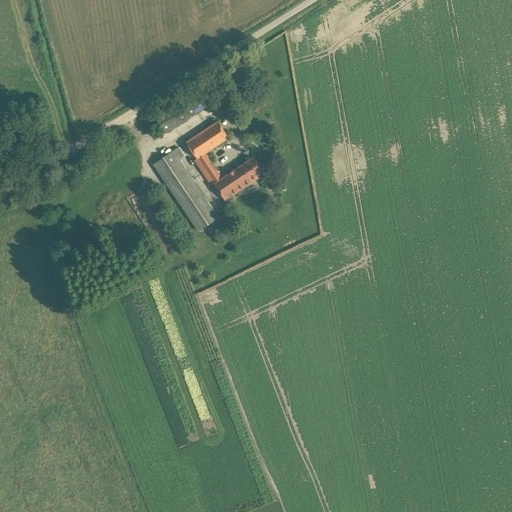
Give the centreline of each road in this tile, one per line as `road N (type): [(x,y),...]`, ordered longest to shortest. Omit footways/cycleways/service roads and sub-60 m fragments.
road 1 (unclassified): [(112,125),(310,0)]
road 2 (track): [(0,193),(112,125)]
